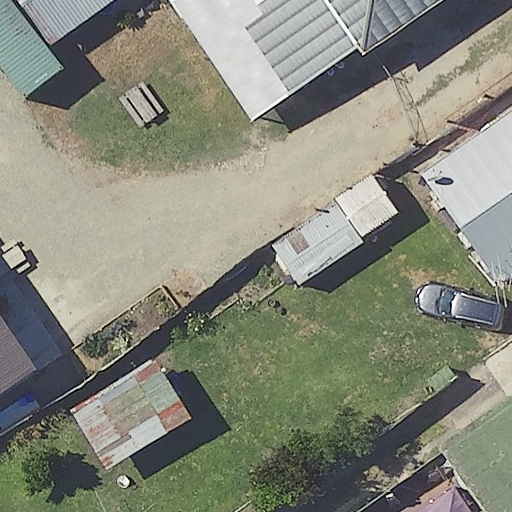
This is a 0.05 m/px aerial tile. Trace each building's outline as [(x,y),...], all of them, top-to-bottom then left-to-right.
[(106,0),(22,0),(49,39),(106,0)] [(239,26),(291,101),(437,0),(254,0),(262,10),(239,26)] [(511,101),(417,167),(497,280),(511,270),(511,101)] [(367,241),(337,200),(272,248),(303,289),(367,241)] [(191,418),(150,353),(51,416),(93,481),(191,418)] [(511,511),(511,390),(435,445),(483,511),(511,511)]
